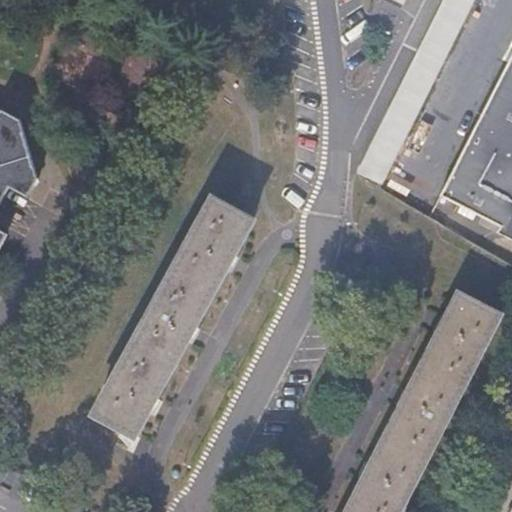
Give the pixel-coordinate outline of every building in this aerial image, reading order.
[(473,0),(443,0),(359,171),(382,185),(473,0)] [(404,0),(374,0),(368,14),(391,27),(404,0)] [(164,59),(137,43),(121,71),(150,87),(164,59)] [(0,249),(7,237),(0,233),(0,206),(8,191),(27,201),(36,183),(22,124),(4,115),(0,121),(0,249)] [(147,134),(134,127),(120,152),(134,159),(147,134)] [(254,221),(213,199),(95,416),(135,439),(254,221)] [(511,209),(501,230),(511,235),(511,209)] [(398,511),(458,395),(498,313),(459,291),(346,511),(398,511)]
